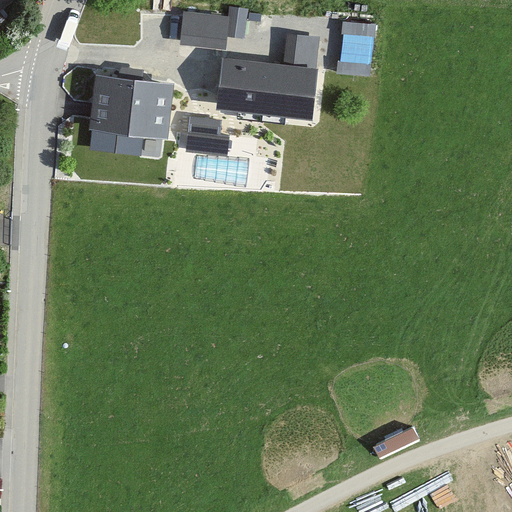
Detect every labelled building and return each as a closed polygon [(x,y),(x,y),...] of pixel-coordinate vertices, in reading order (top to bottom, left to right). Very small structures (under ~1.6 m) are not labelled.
[(227,16),(184,11),(181,37),(224,41),(227,16)] [(343,63),(374,65),(376,12),(345,11),(343,63)] [(321,48),(321,25),(291,24),(291,48),(321,48)] [(313,62),(225,52),(220,97),(308,106),(313,62)] [(164,126),(170,77),(98,70),(93,118),(97,119),(94,142),(139,147),(141,124),(164,126)] [(215,117),(193,115),(190,145),(226,148),(227,131),(214,130),(215,117)]
